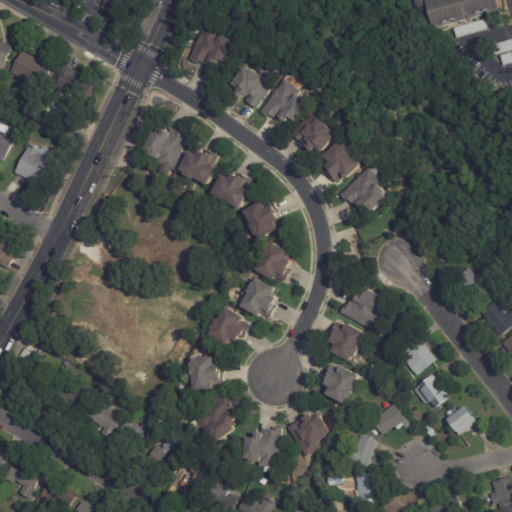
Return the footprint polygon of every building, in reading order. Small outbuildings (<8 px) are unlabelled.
[(124,6),(122,4),(117,14),(104,7),(107,0),(130,0),(127,7),(124,6)] [(506,0),(508,6),(485,14),(485,16),(444,29),(436,3),(419,9),(416,0),(506,0)] [(211,60),(207,58),(204,63),(195,59),(194,62),(186,59),(203,21),(221,29),(220,32),(230,37),(229,38),(234,40),(224,60),(217,56),(215,62),(211,60)] [(0,40),(16,49),(5,70),(0,67),(0,40)] [(49,58),(63,66),(43,100),(29,92),(34,84),(25,79),(24,81),(13,74),(25,52),(46,64),(49,58)] [(265,68),(280,79),(260,107),(249,99),(252,95),(249,93),(248,95),(240,90),(243,86),(238,82),(250,64),(254,67),(255,65),(263,71),(265,68)] [(102,85),(90,106),(54,86),(65,67),(93,82),(95,78),(103,83),(102,85)] [(291,79),(304,89),(303,90),(312,97),(311,98),(315,102),(302,119),(298,116),(295,120),(293,118),(292,119),(286,115),(282,120),(272,113),(271,116),(264,111),(289,77),(291,79)] [(342,133),(327,151),(321,146),(317,150),(310,144),(314,140),(311,137),(306,143),(295,133),(317,106),(334,120),(332,122),(333,122),(332,123),(339,128),(338,130),(342,133)] [(31,109),(37,112),(34,117),(28,113),(31,109)] [(83,126),(79,136),(65,131),(71,114),(86,119),(83,126)] [(25,117),(32,121),(30,126),(23,122),(25,117)] [(0,159),(0,122),(12,129),(14,126),(23,131),(5,163),(0,159)] [(168,129),(172,131),(173,129),(183,134),(184,132),(192,136),(174,172),(169,170),(167,176),(160,172),(163,167),(156,163),(159,158),(152,154),(153,152),(148,150),(158,131),(165,134),(167,129),(168,129)] [(369,162),(353,177),(349,173),(340,182),(331,173),(336,168),(332,164),(336,160),(331,154),(347,138),(351,142),(353,141),(360,149),(358,150),(369,162)] [(67,142),(74,146),(70,154),(63,150),(67,142)] [(31,180),(18,174),(33,144),(45,150),(46,148),(55,152),(57,149),(65,153),(48,188),(31,180)] [(205,149),(213,154),(214,152),(221,156),(217,164),(221,166),(211,185),(197,177),(197,179),(187,174),(188,172),(184,169),(194,150),(201,155),(205,149)] [(370,207),(365,201),(360,205),(353,198),(350,200),(345,194),(375,166),(376,167),(380,163),(387,169),(382,174),(389,181),(387,182),(397,192),(395,194),(396,195),(380,209),(377,206),(373,210),(370,207)] [(237,173),(242,176),(243,173),(252,179),(248,186),(253,189),(242,208),(214,191),(225,173),(232,177),(235,172),(237,173)] [(270,206),(270,207),(268,209),(269,210),(279,205),(283,212),(281,213),(284,219),(279,222),(283,229),(265,240),(262,235),(260,237),(254,227),(256,226),(248,212),(267,201),(270,206)] [(238,235),(232,245),(227,242),(233,232),(238,235)] [(0,240),(8,245),(8,244),(21,252),(11,270),(1,264),(0,265),(0,240)] [(190,240),(204,248),(188,276),(174,268),(181,255),(179,254),(184,245),(186,246),(190,240)] [(297,251),(293,259),(298,262),(294,269),(296,270),(290,282),(281,278),(280,279),(262,270),(277,241),(297,251)] [(462,284),(458,279),(471,267),(490,289),(476,300),(462,284)] [(280,301),(278,306),(279,307),(278,309),(279,310),(274,319),(266,315),(265,317),(247,306),(254,293),(252,292),(258,283),(260,284),(262,279),(281,289),(277,296),(282,299),(280,301)] [(367,325),(344,314),(348,305),(351,306),(356,297),(361,300),(365,292),(371,295),(375,288),(393,297),(391,302),(393,303),(388,313),(389,314),(380,332),(367,325)] [(489,319),(484,313),(498,301),(502,307),(506,304),(511,311),(511,329),(504,336),(489,319)] [(165,318),(144,356),(116,340),(122,328),(120,327),(126,315),(129,316),(137,302),(165,318)] [(247,320),(246,323),(253,327),(246,339),(243,337),(241,341),(238,339),(235,344),(233,343),(232,344),(215,334),(217,329),(215,328),(221,319),(223,320),(231,306),(249,317),(247,320)] [(359,356),(358,357),(356,356),(354,360),(336,351),(339,344),(334,341),(337,336),(332,334),(338,323),(348,328),(351,323),(369,333),(362,347),(363,347),(359,356)] [(425,340),(441,359),(420,376),(408,361),(413,357),(405,348),(421,335),(425,340)] [(511,336),(503,342),(511,354),(511,336)] [(27,349),(38,355),(31,367),(20,360),(27,349)] [(115,378),(134,387),(144,368),(124,358),(115,378)] [(225,366),(226,378),(227,378),(228,386),(219,386),(219,390),(199,391),(198,375),(195,375),(195,364),(197,364),(197,358),(218,358),(218,366),(225,365),(225,366)] [(363,376),(355,389),(357,390),(352,400),(350,399),(347,404),(329,394),(333,387),(328,384),(334,374),(332,373),(334,369),(340,373),(344,366),(363,376)] [(436,375),(454,397),(439,409),(432,400),(428,403),(417,390),(436,374),(436,375)] [(91,394),(83,405),(67,394),(65,396),(56,390),(65,376),(91,394)] [(233,398),(235,401),(233,402),(235,405),(234,405),(239,412),(237,413),(241,418),(237,421),(241,428),(225,441),(221,436),(220,437),(213,429),(208,432),(204,426),(198,430),(193,424),(199,419),(197,417),(229,393),(233,398)] [(397,405),(399,404),(411,418),(409,419),(413,424),(408,428),(404,423),(397,428),(396,427),(386,435),(375,422),(388,412),(386,408),(394,401),(397,405)] [(124,419),(112,438),(104,432),(106,428),(105,427),(104,427),(100,425),(101,424),(91,418),(99,404),(109,410),(110,409),(114,412),(124,419)] [(482,422),(464,435),(452,421),(455,419),(451,413),(460,406),(464,411),(472,405),(482,417),(480,418),(483,421),(482,422)] [(325,414),(337,432),(333,435),(334,437),(326,442),(327,442),(325,443),(327,446),(310,457),(292,428),(304,420),(308,425),(311,423),(308,418),(316,413),(319,418),(325,414)] [(136,445),(121,435),(130,421),(155,436),(147,451),(136,445)] [(276,429),(283,429),(280,468),(274,468),(273,473),(265,473),(266,468),(260,467),(260,462),(248,461),(250,438),(258,439),(258,433),(263,434),(263,430),(274,431),(274,429),(276,429)] [(381,440),(377,452),(378,452),(377,456),(377,455),(372,469),(347,461),(353,444),(361,446),(364,434),(381,440)] [(175,477),(174,479),(153,466),(171,435),(181,442),(175,452),(170,449),(169,452),(184,461),(175,477)] [(0,455),(10,461),(3,475),(0,473),(0,455)] [(203,464),(200,471),(212,477),(204,493),(196,489),(194,492),(181,485),(183,481),(178,479),(188,459),(191,461),(193,458),(204,463),(203,464)] [(42,473),(44,475),(31,499),(22,494),(26,486),(9,477),(18,461),(42,473)] [(382,487),(385,501),(366,506),(360,476),(379,472),(382,487)] [(226,511),(211,502),(207,499),(221,476),(234,485),(230,491),(241,499),(232,511),(226,511)] [(264,477),(270,480),(267,485),(262,482),(264,477)] [(494,494),(499,492),(496,482),(511,477),(511,511),(504,511),(502,504),(497,506),(494,494)] [(43,504),(55,511),(57,511),(69,494),(49,481),(39,497),(45,501),(43,504)] [(401,501),(417,511),(384,511),(395,497),(401,501)] [(250,511),(243,508),(249,498),(266,507),(269,501),(278,507),(275,511),(250,511)] [(78,511),(84,501),(90,504),(90,503),(95,505),(94,507),(104,511),(78,511)] [(451,508),(451,511),(432,511),(431,506),(449,502),(451,508)]
